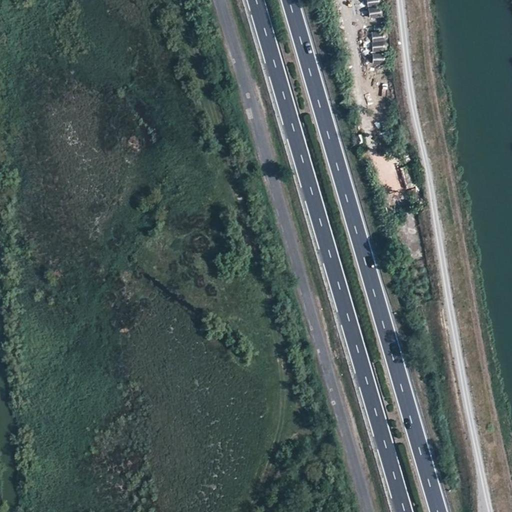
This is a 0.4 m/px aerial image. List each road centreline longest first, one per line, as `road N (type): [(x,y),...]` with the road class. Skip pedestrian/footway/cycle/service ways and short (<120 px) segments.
road 1 (primary): [(253,0),(404,511)]
road 2 (primary): [(438,511),(289,0)]
road 3 (unclassified): [(370,511),(222,0)]
